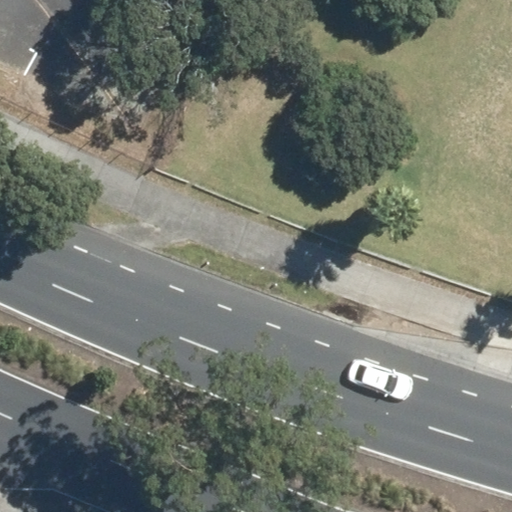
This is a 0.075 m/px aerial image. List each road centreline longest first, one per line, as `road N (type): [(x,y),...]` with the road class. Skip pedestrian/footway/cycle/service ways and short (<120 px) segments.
road 1 (secondary): [(0,257),(239,361),(511,453)]
road 2 (secondary): [(246,511),(0,418)]
